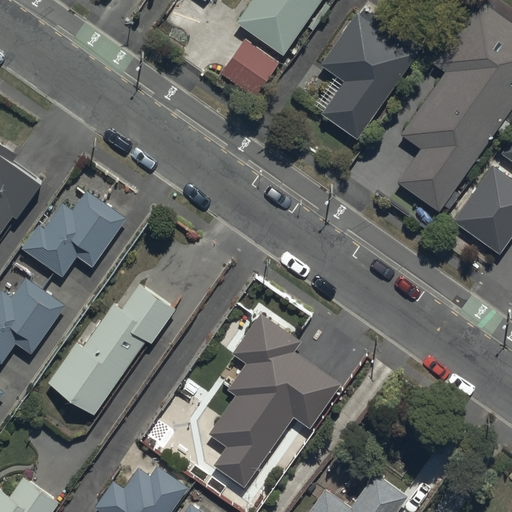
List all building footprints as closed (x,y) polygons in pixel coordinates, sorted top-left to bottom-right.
[(248,0),(236,17),(282,49),(317,0),(248,0)] [(511,98),(511,11),(496,0),(471,0),(434,54),(447,63),(402,125),(421,139),(398,173),(438,202),(511,98)] [(378,99),(416,46),(360,6),(322,59),(345,75),(321,108),(355,132),(378,99)] [(245,34),(221,67),(254,91),(278,57),(245,34)] [(511,155),(511,130),(500,147),(511,155)] [(0,230),(39,175),(13,157),(19,149),(0,136),(0,230)] [(498,248),(511,228),(511,174),(493,162),(454,217),(498,248)] [(20,243),(28,249),(62,272),(76,252),(91,262),(125,212),(87,186),(74,205),(64,197),(45,224),(37,218),(20,243)] [(0,358),(0,359),(14,339),(29,350),(64,300),(26,273),(13,292),(2,285),(0,288),(0,358)] [(139,278),(122,303),(115,298),(85,341),(76,336),(47,378),(55,383),(95,410),(146,336),(153,340),(178,304),(139,278)] [(244,482),(258,463),(294,411),(311,423),(342,379),(294,347),(301,338),(259,309),(233,346),(247,356),(228,384),(238,390),(210,430),(226,441),(213,461),(244,482)] [(102,511),(167,511),(188,483),(156,462),(150,471),(137,462),(123,482),(113,475),(94,502),(105,509),(102,511)] [(373,466),(349,501),(324,484),(304,511),(394,511),(409,491),(373,466)] [(24,471),(11,490),(0,483),(0,511),(49,511),(61,496),(24,471)] [(208,511),(191,500),(183,511),(208,511)]
